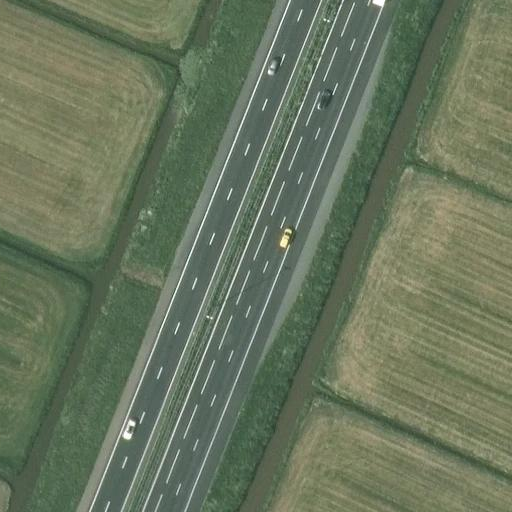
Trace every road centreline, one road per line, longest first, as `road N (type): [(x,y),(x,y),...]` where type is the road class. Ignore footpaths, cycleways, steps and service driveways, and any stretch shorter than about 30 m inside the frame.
road 1 (motorway): [(159,511),(361,0)]
road 2 (motorway): [(305,0),(104,511)]
